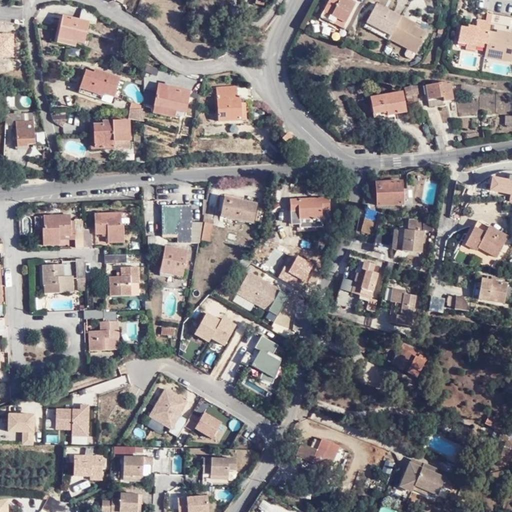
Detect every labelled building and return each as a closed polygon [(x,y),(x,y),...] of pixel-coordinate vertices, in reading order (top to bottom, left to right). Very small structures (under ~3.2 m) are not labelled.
[(330,0),(325,11),(338,16),(336,21),(345,26),(358,2),(354,0),(330,0)] [(370,21),(395,33),(405,15),(379,2),(370,21)] [(59,15),(55,37),(74,40),(81,41),(86,21),(94,22),(96,11),(92,9),(81,4),(76,18),(59,15)] [(338,16),(325,11),(322,18),(334,25),(336,21),(338,16)] [(495,24),(511,24),(511,15),(495,14),(495,24)] [(395,33),(393,37),(392,39),(411,48),(419,52),(420,52),(429,31),(420,26),(422,22),(405,15),(395,33)] [(479,45),(489,47),(492,30),(494,22),(481,18),(480,26),(474,25),(474,28),(464,26),(460,41),(470,43),(479,45)] [(393,37),(395,33),(370,21),(368,25),(393,37)] [(447,34),(449,26),(444,24),(440,33),(447,34)] [(492,30),(489,47),(487,55),(511,60),(511,30),(504,29),(503,32),(492,30)] [(74,40),(55,37),(55,43),(73,46),(74,40)] [(419,52),(411,48),(408,53),(409,55),(414,58),(417,57),(419,52)] [(116,96),(122,77),(99,70),(97,74),(86,71),(79,92),(103,100),(105,92),(116,96)] [(415,84),(417,89),(426,89),(428,100),(443,97),(444,100),(454,98),(451,82),(447,83),(446,81),(440,82),(439,80),(425,84),(415,84)] [(158,103),(181,107),(190,108),(193,86),(161,81),(158,103)] [(230,95),(242,94),(241,84),(219,86),(219,90),(230,89),(230,95)] [(418,92),(417,89),(415,84),(404,87),(407,96),(418,92)] [(221,119),(246,119),(245,102),(242,103),(242,94),(230,95),(230,89),(219,90),(221,119)] [(403,90),(372,96),(375,112),(388,110),(389,113),(407,108),(403,90)] [(180,113),(181,107),(158,103),(156,110),(180,113)] [(133,107),(132,117),(136,116),(136,117),(148,118),(148,106),(133,107)] [(9,124),(17,124),(36,122),(35,109),(9,110),(9,124)] [(66,113),(51,114),(53,119),(54,121),(62,126),(67,118),(66,113)] [(137,137),(136,116),(132,117),(112,118),(112,122),(101,123),(103,142),(121,141),(121,138),(137,137)] [(36,122),(17,124),(17,146),(29,146),(29,142),(36,141),(36,122)] [(440,130),(431,132),(435,146),(443,143),(440,130)] [(289,143),(294,138),(289,133),(284,138),(289,143)] [(491,178),(490,197),(511,198),(511,176),(508,176),(508,179),(491,178)] [(403,198),(403,187),(403,180),(378,182),(378,204),(403,203),(403,198)] [(253,221),(257,202),(226,195),(223,207),(220,207),(218,214),(253,221)] [(332,221),(330,197),(291,199),(293,222),(302,222),(302,226),(323,225),(323,221),(332,221)] [(194,237),(194,220),(193,205),(163,205),(164,237),(179,237),(194,237)] [(109,239),(125,239),(124,222),(123,222),(122,210),(95,211),(97,232),(109,231),(109,239)] [(60,233),(73,232),(71,213),(44,214),(44,227),(43,227),(44,243),(60,243),(60,238),(60,233)] [(375,232),(377,219),(364,217),(362,229),(375,232)] [(75,218),(76,245),(93,243),(91,227),(84,227),(84,218),(75,218)] [(213,238),(216,220),(208,218),(204,237),(213,238)] [(402,229),(399,247),(399,249),(418,252),(423,222),(407,219),(405,230),(402,229)] [(179,237),(179,242),(193,241),(201,241),(205,220),(194,220),(194,237),(179,237)] [(496,256),(509,234),(490,224),(488,225),(477,220),(464,243),(476,250),(479,246),(496,256)] [(391,246),(399,247),(402,229),(394,228),(391,246)] [(269,258),(281,257),(287,257),(287,243),(263,244),(264,258),(269,258)] [(184,273),(189,251),(165,245),(162,269),(184,273)] [(465,246),(462,252),(492,265),(495,259),(465,246)] [(108,261),(127,259),(126,251),(108,253),(108,261)] [(87,274),(86,257),(77,257),(78,274),(79,274),(87,274)] [(371,293),(377,270),(372,269),(374,261),(365,259),(362,266),(366,267),(364,272),(357,270),(352,290),(360,293),(360,290),(371,293)] [(55,281),(56,290),(75,289),(74,274),(65,274),(63,263),(44,264),(45,282),(55,281)] [(140,281),(139,264),(122,265),(122,275),(110,275),(111,293),(132,291),(131,281),(140,281)] [(280,299),(286,290),(255,272),(250,282),(280,299)] [(87,288),(87,274),(79,274),(80,288),(87,288)] [(503,303),(507,281),(482,276),(480,277),(475,276),(471,295),(478,296),(479,298),(503,303)] [(46,291),(56,290),(55,281),(45,282),(46,291)] [(411,324),(416,292),(405,290),(406,287),(394,285),(392,298),(396,299),(395,303),(393,303),(390,320),(411,324)] [(461,295),(456,295),(455,307),(465,308),(465,301),(461,295)] [(431,296),(429,310),(442,313),(444,299),(431,296)] [(365,309),(374,311),(376,300),(367,299),(365,309)] [(105,307),(87,309),(87,316),(106,315),(105,307)] [(195,336),(225,350),(236,326),(206,312),(195,336)] [(121,345),(119,318),(102,318),(103,328),(91,329),(92,347),(121,345)] [(175,329),(162,328),(161,335),(174,336),(175,329)] [(274,354),(279,345),(256,333),(241,363),(262,373),(258,380),(270,386),(284,360),(274,354)] [(417,373),(424,356),(399,345),(392,362),(417,373)] [(148,420),(179,435),(184,426),(214,441),(223,423),(204,414),(202,418),(191,413),(188,419),(181,416),(189,401),(164,389),(148,420)] [(90,437),(90,407),(55,407),(55,431),(70,431),(70,437),(90,437)] [(484,419),(494,424),(500,427),(497,435),(496,436),(503,439),(497,458),(504,460),(506,455),(510,456),(511,455),(511,453),(511,446),(510,445),(511,443),(511,426),(497,421),(498,419),(499,416),(487,411),(486,415),(484,419)] [(21,436),(21,445),(34,445),(34,415),(4,415),(4,436),(21,436)] [(490,432),(497,435),(500,427),(494,424),(490,432)] [(324,436),(319,448),(304,442),(299,452),(310,456),(307,462),(322,468),(333,440),(324,436)] [(126,462),(122,462),(121,477),(141,479),(142,464),(153,465),(153,456),(126,455),(126,462)] [(78,456),(72,473),(71,475),(88,476),(100,476),(101,457),(78,456)] [(208,472),(208,475),(227,475),(228,469),(234,469),(235,460),(203,458),(202,472),(208,472)] [(410,464),(400,486),(412,492),(415,485),(438,495),(442,485),(451,489),(456,477),(423,464),(421,469),(410,464)] [(357,474),(352,472),(349,480),(355,482),(357,474)] [(312,496),(314,485),(304,482),(302,494),(312,496)] [(398,487),(396,492),(408,499),(411,494),(398,487)] [(136,511),(136,505),(141,504),(141,495),(120,494),(119,500),(112,500),(111,502),(111,511),(136,511)] [(207,511),(206,496),(178,498),(178,511),(207,511)] [(0,511),(8,511),(8,501),(0,501),(0,511)] [(100,511),(111,511),(111,502),(100,502),(100,511)]
